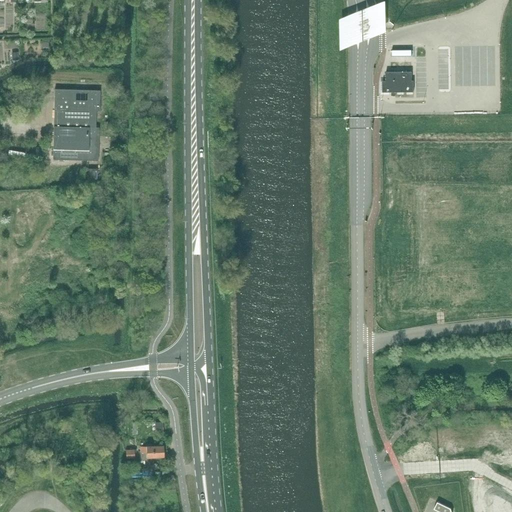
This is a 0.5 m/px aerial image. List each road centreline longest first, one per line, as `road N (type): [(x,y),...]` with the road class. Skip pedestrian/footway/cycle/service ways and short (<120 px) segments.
road 1 (unclassified): [(357,341),(360,117)]
road 2 (primary): [(196,224),(193,0)]
road 3 (unclassified): [(385,511),(362,430),(357,341)]
road 4 (tertiary): [(0,399),(51,382),(152,367)]
road 5 (unclassified): [(357,341),(511,322)]
road 6 (primary): [(207,364),(196,224)]
road 7 (primary): [(196,224),(190,357)]
